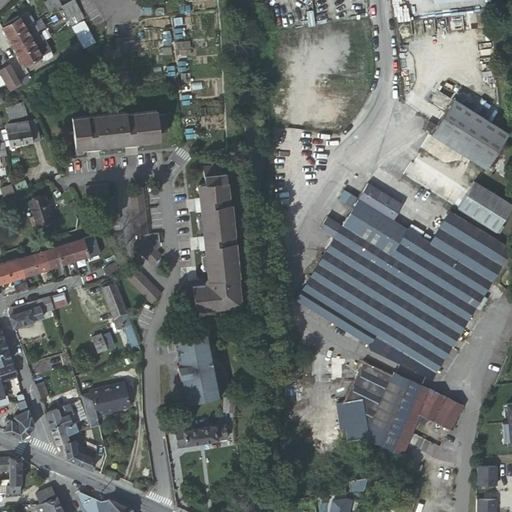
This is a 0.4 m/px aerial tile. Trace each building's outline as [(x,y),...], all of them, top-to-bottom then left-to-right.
[(51,12),(63,6),(62,2),(60,0),(50,0),(46,2),(51,12)] [(82,9),(77,0),(72,0),(70,2),(75,13),(82,9)] [(75,13),(70,2),(63,6),(69,16),(75,13)] [(87,19),(82,9),(75,13),(69,16),(74,26),(86,20),(87,19)] [(4,27),(9,37),(26,27),(35,22),(30,12),(4,27)] [(86,48),(98,42),(94,34),(86,20),(74,26),(86,48)] [(35,22),(26,27),(32,37),(41,32),(35,22)] [(26,27),(9,37),(14,47),(32,37),(26,27)] [(32,37),(14,47),(20,56),(46,41),(41,32),(32,37)] [(46,41),(20,56),(25,65),(43,55),(45,59),(47,60),(53,57),(53,55),(46,41)] [(14,84),(21,80),(15,71),(8,76),(14,84)] [(25,84),(34,79),(29,72),(21,76),(25,84)] [(508,133),(453,97),(436,123),(432,130),(431,132),(484,167),(508,133)] [(22,107),(20,103),(4,108),(8,121),(24,115),(21,107),(22,107)] [(145,137),(154,136),(153,132),(169,130),(167,113),(159,114),(158,110),(127,113),(127,110),(96,113),(96,114),(89,115),(89,114),(72,116),(76,146),(86,145),(86,143),(89,143),(91,146),(93,146),(99,145),(99,142),(103,141),(103,143),(107,142),(123,141),(125,141),(125,139),(128,139),(128,141),(129,142),(130,143),(138,142),(138,138),(145,137)] [(39,127),(35,120),(30,121),(32,129),(33,129),(39,127)] [(32,129),(30,121),(19,122),(21,131),(32,129)] [(21,131),(19,122),(9,124),(7,127),(8,131),(9,133),(21,131)] [(42,141),(39,127),(33,129),(32,129),(21,131),(9,133),(10,140),(11,144),(42,141)] [(202,201),(197,201),(198,209),(199,209),(201,210),(202,210),(203,213),(200,213),(200,216),(202,232),(202,236),(205,235),(205,239),(201,240),(202,246),(203,247),(204,248),(206,248),(207,252),(204,252),(204,255),(206,271),(207,274),(209,274),(210,283),(202,284),(195,292),(196,302),(197,304),(198,305),(200,306),(208,305),(208,311),(227,308),(226,304),(236,303),(236,299),(240,298),(239,282),(239,281),(238,274),(239,274),(236,243),(235,237),(234,236),(231,206),(230,198),(231,198),(228,174),(224,175),(223,166),(205,168),(207,184),(203,184),(204,192),(201,192),(202,201)] [(27,185),(25,179),(15,183),(17,189),(27,185)] [(456,207),(496,231),(511,204),(472,180),(456,206),(456,207)] [(370,347),(431,377),(476,306),(483,294),(511,249),(450,212),(431,243),(420,236),(392,220),(403,203),(369,183),(342,226),(328,217),(321,228),(335,237),(311,276),(303,290),(297,299),(368,343),(370,347)] [(14,191),(12,184),(1,188),(3,195),(14,191)] [(85,185),(87,199),(89,198),(88,186),(109,184),(85,185)] [(89,198),(87,199),(87,200),(103,198),(111,197),(109,184),(88,186),(89,198)] [(145,187),(131,189),(136,235),(139,235),(150,234),(145,187)] [(344,189),(338,198),(352,206),(357,197),(344,189)] [(54,211),(48,194),(33,199),(41,225),(59,219),(56,211),(54,211)] [(111,197),(103,198),(106,220),(120,219),(117,196),(111,197)] [(100,236),(97,227),(91,228),(88,221),(85,221),(92,239),(100,236)] [(150,234),(139,235),(141,245),(148,240),(159,252),(164,246),(162,244),(161,233),(154,233),(150,234)] [(83,238),(71,241),(77,259),(89,255),(83,238)] [(148,240),(141,245),(138,248),(153,264),(163,256),(159,252),(148,240)] [(77,259),(71,241),(59,245),(64,263),(77,259)] [(64,263),(59,245),(46,250),(51,267),(64,263)] [(51,267),(46,250),(33,254),(38,271),(51,267)] [(38,271),(33,254),(20,258),(25,275),(38,271)] [(20,258),(7,262),(13,279),(25,275),(20,258)] [(7,262),(0,264),(0,283),(13,279),(7,262)] [(119,268),(117,262),(107,266),(110,272),(119,268)] [(160,291),(134,265),(124,274),(150,301),(160,291)] [(14,284),(17,293),(30,289),(27,280),(14,284)] [(127,314),(128,313),(118,286),(116,282),(108,285),(104,287),(116,318),(123,315),(127,314)] [(70,304),(66,291),(59,293),(54,295),(58,308),(70,304)] [(483,294),(476,306),(481,309),(488,297),(483,294)] [(12,308),(9,312),(14,327),(15,326),(35,320),(35,319),(45,316),(44,312),(42,307),(53,303),(52,295),(34,301),(12,308)] [(42,307),(44,312),(56,309),(54,302),(53,303),(42,307)] [(133,347),(140,344),(128,313),(127,314),(130,321),(126,323),(126,325),(125,326),(133,347)] [(119,328),(125,326),(126,325),(126,323),(123,315),(116,318),(119,328)] [(108,347),(103,333),(94,336),(99,351),(108,347)] [(186,378),(191,403),(222,395),(217,371),(209,334),(177,341),(183,365),(178,366),(181,379),(186,378)] [(8,349),(0,351),(0,362),(11,359),(8,349)] [(392,374),(364,360),(344,401),(349,440),(360,439),(367,438),(385,446),(403,452),(420,412),(431,389),(394,371),(392,374)] [(17,375),(12,361),(0,365),(0,380),(2,380),(7,379),(17,375)] [(36,365),(30,366),(36,384),(42,382),(36,365)] [(217,371),(222,395),(225,394),(228,394),(223,370),(217,371)] [(10,391),(7,379),(2,380),(6,393),(10,391)] [(91,388),(91,391),(97,413),(106,411),(131,404),(125,380),(91,388)] [(42,382),(36,384),(42,398),(50,395),(45,381),(42,382)] [(464,405),(431,389),(420,412),(436,420),(448,425),(451,427),(464,405)] [(91,391),(81,394),(85,407),(88,417),(90,426),(91,425),(100,423),(99,417),(97,413),(91,391)] [(3,395),(0,395),(0,403),(9,401),(7,396),(4,397),(3,395)] [(233,410),(234,398),(226,398),(226,410),(233,410)] [(20,412),(28,409),(25,399),(22,401),(16,403),(20,412)] [(80,399),(71,402),(74,411),(77,410),(84,408),(80,399)] [(58,408),(47,412),(46,413),(51,426),(64,421),(62,416),(70,413),(74,411),(71,402),(59,407),(58,408)] [(511,402),(507,403),(508,421),(501,422),(503,440),(511,439),(511,402)] [(87,417),(84,408),(77,410),(81,420),(87,417)] [(22,436),(34,425),(28,409),(20,412),(11,415),(10,416),(3,412),(0,415),(0,422),(4,426),(3,427),(22,436)] [(81,420),(77,410),(74,411),(70,413),(73,423),(77,422),(81,420)] [(64,421),(51,426),(54,433),(67,429),(66,426),(73,423),(70,413),(62,416),(64,421)] [(58,444),(65,441),(71,439),(70,437),(69,434),(80,431),(79,428),(77,422),(73,423),(66,426),(67,429),(54,433),(58,444)] [(94,436),(102,434),(100,423),(91,425),(94,436)] [(228,436),(226,424),(179,432),(176,432),(179,445),(228,436)] [(85,436),(93,435),(91,427),(83,430),(85,436)] [(69,458),(76,462),(81,450),(86,452),(88,446),(88,445),(83,443),(79,444),(78,442),(76,437),(71,439),(65,441),(69,458)] [(76,462),(93,469),(97,458),(94,456),(96,451),(95,449),(91,446),(88,446),(86,452),(81,450),(76,462)] [(97,458),(100,450),(91,446),(95,449),(96,451),(94,456),(97,458)] [(0,468),(9,469),(9,457),(0,456),(0,468)] [(20,482),(21,459),(9,457),(9,469),(9,482),(14,482),(20,482)] [(498,486),(499,466),(478,465),(477,485),(498,486)] [(9,482),(9,469),(0,468),(0,484),(6,484),(8,484),(9,482)] [(363,490),(366,479),(357,480),(357,490),(363,490)] [(20,493),(20,482),(14,482),(14,489),(6,489),(6,491),(6,493),(20,493)] [(43,500),(55,495),(50,486),(39,490),(43,500)] [(39,502),(43,500),(39,490),(35,492),(39,502)] [(63,511),(64,511),(56,494),(55,495),(43,500),(39,502),(36,503),(39,511),(63,511)] [(112,511),(108,498),(99,501),(82,494),(80,496),(87,511),(86,511),(112,511)] [(131,511),(132,508),(118,502),(108,497),(108,498),(112,511),(131,511)] [(497,511),(498,499),(477,498),(476,511),(497,511)] [(333,502),(331,511),(348,511),(350,501),(348,499),(333,502)]
